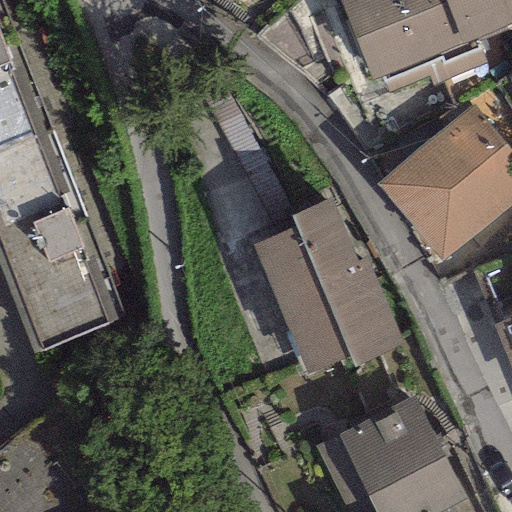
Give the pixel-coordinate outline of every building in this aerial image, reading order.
[(511,0),(349,0),(375,71),(511,22),(511,0)] [(0,23),(0,233),(45,344),(118,314),(0,23)] [(384,184),(444,262),(511,210),(511,159),(476,113),(384,184)] [(406,328),(339,200),(256,243),(317,359),(355,339),(362,351),(406,328)] [(323,441),(360,511),(461,511),(455,500),(468,493),(415,393),(323,441)]
